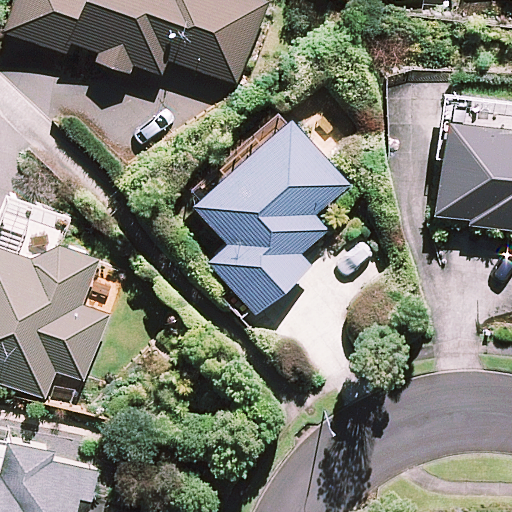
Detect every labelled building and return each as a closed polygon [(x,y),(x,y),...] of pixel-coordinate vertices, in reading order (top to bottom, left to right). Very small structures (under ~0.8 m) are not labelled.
[(13,0),(4,23),(66,49),(70,41),(156,76),(166,53),(233,81),(265,0),(264,0),(13,0)] [(348,176),(292,106),(191,185),(229,233),(210,248),(254,305),(309,261),(297,245),(327,222),(313,204),(348,176)] [(511,125),(450,116),(436,208),(511,219),(511,125)] [(0,237),(0,375),(43,393),(55,364),(83,375),(109,311),(79,298),(99,249),(63,234),(29,249),(0,237)] [(70,511),(88,444),(12,426),(3,461),(0,460),(0,511),(70,511)]
